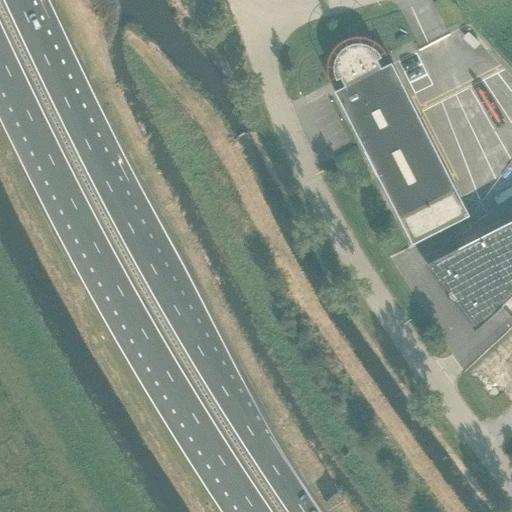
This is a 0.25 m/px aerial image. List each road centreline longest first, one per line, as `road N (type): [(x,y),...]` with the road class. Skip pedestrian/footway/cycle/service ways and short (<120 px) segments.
road 1 (unclassified): [(511,483),(363,277),(276,105),(250,23)]
road 2 (trunk): [(0,55),(136,322),(256,511)]
road 3 (trunk): [(304,511),(217,383),(48,66)]
